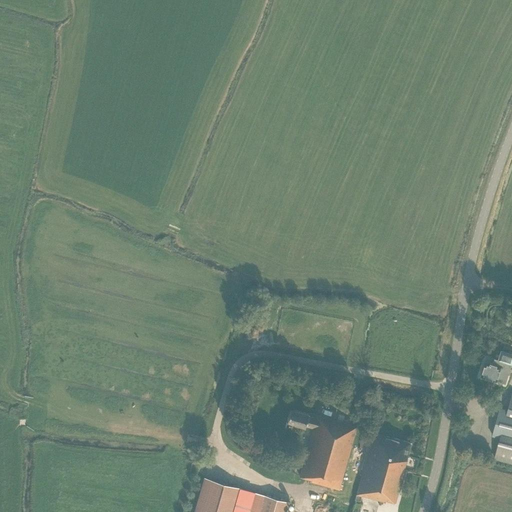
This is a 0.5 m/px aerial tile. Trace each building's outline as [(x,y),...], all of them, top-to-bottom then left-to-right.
[(506,383),(511,364),(511,363),(511,352),(501,349),(498,359),(494,358),(493,363),(486,361),(481,376),(502,382),(506,383)] [(511,395),(508,410),(500,407),(492,435),(500,437),(495,458),(511,463),(511,395)] [(298,475),(311,479),(311,481),(339,489),(356,426),(316,415),(316,417),(308,415),(308,414),(290,409),(286,422),(305,427),(305,425),(313,427),(308,445),(307,445),(298,475)] [(373,432),(355,500),(360,501),(361,495),(385,502),(385,500),(395,502),(411,442),(373,432)] [(204,477),(194,511),(233,511),(241,488),(204,477)] [(285,511),(288,502),(252,491),(246,511),(285,511)]
